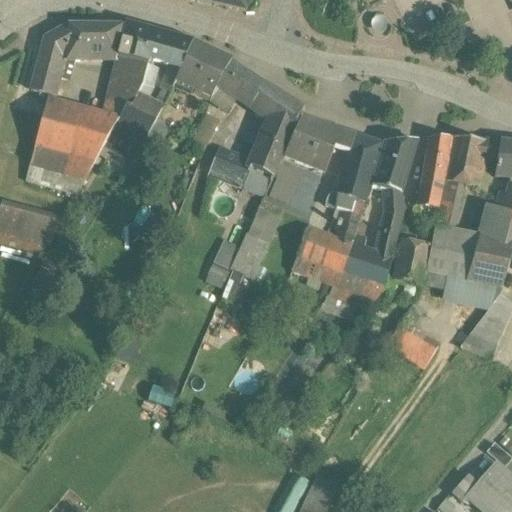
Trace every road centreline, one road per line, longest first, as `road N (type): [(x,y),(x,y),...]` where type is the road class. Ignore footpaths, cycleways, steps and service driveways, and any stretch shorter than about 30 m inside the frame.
road 1 (tertiary): [(273,47),(133,6),(64,1),(25,9)]
road 2 (tertiary): [(511,110),(411,75),(273,47)]
road 3 (track): [(425,511),(511,413)]
